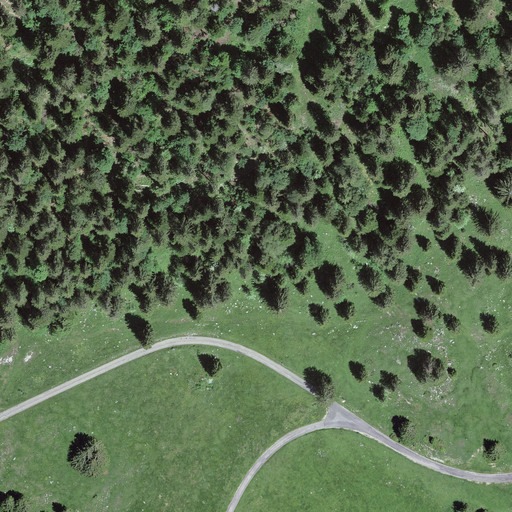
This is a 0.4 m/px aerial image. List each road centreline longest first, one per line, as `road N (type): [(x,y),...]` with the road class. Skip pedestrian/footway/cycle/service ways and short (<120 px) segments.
road 1 (track): [(0,417),(145,350),(202,340),(258,356),(359,422)]
road 2 (track): [(359,422),(311,427),(281,442),(230,511)]
road 3 (track): [(511,477),(433,465),(359,422)]
